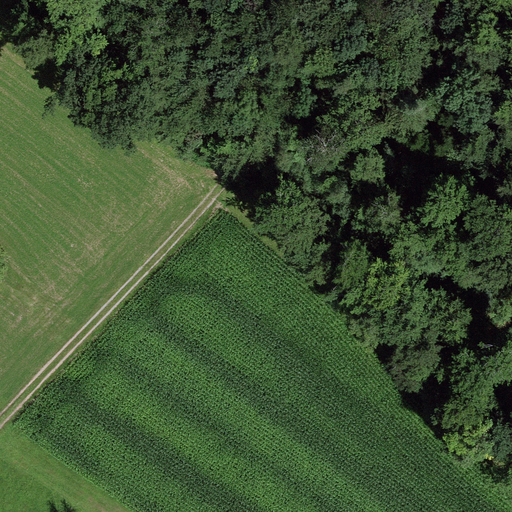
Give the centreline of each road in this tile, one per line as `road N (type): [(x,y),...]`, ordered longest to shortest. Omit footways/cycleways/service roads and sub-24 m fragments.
road 1 (track): [(0,424),(202,212),(291,90)]
road 2 (track): [(511,207),(291,90),(170,0)]
